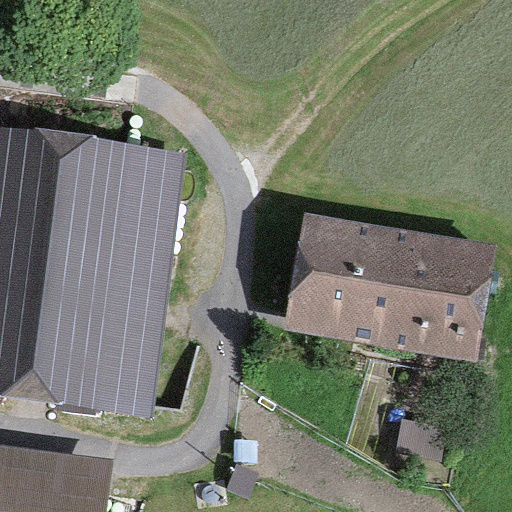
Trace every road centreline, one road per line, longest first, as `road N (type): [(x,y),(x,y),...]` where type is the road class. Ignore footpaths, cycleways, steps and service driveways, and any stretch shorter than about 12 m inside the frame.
road 1 (track): [(0,429),(135,460),(170,459),(196,447),(219,400),(241,212),(234,179),(216,152),(155,95),(0,69)]
road 2 (track): [(427,0),(373,36),(234,179)]
